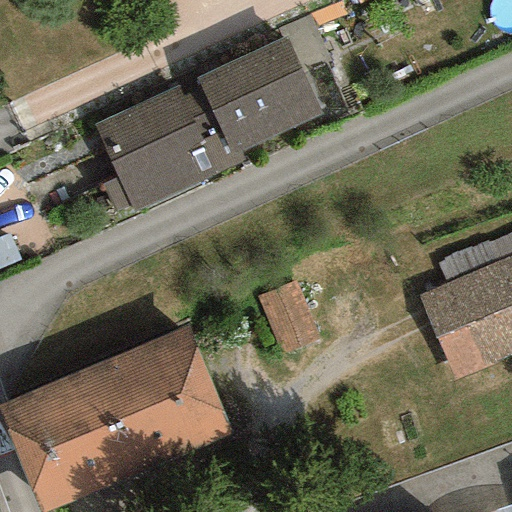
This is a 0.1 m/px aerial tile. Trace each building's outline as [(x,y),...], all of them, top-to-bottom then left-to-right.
[(276,30),(280,38),(284,36),(299,70),(327,58),(309,16),(276,30)] [(175,85),(92,124),(133,211),(242,160),(239,153),(321,115),(299,70),(284,36),(280,38),(177,89),(175,85)] [(511,255),(417,295),(454,383),(511,359),(511,255)] [(284,345),(324,325),(295,268),(255,289),(284,345)] [(90,365),(135,475),(230,436),(187,327),(90,365)] [(0,419),(37,511),(43,511),(135,475),(90,365),(0,401),(0,419)]
